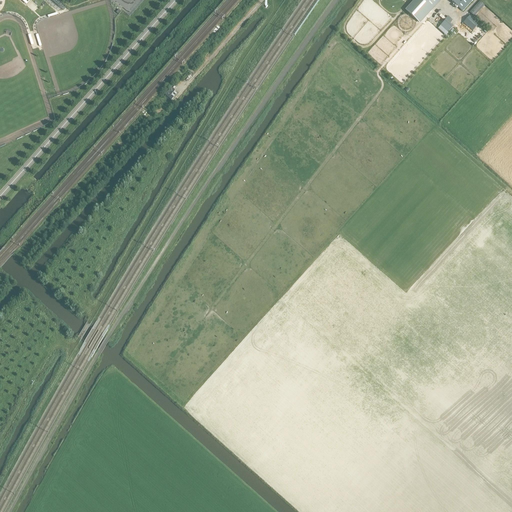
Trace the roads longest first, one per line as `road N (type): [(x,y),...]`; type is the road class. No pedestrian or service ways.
road 1 (track): [(88,324),(282,0)]
road 2 (secondary): [(175,0),(0,196)]
road 3 (track): [(38,189),(205,0)]
road 4 (track): [(0,443),(49,350),(79,339)]
road 5 (track): [(73,196),(131,130),(171,102)]
